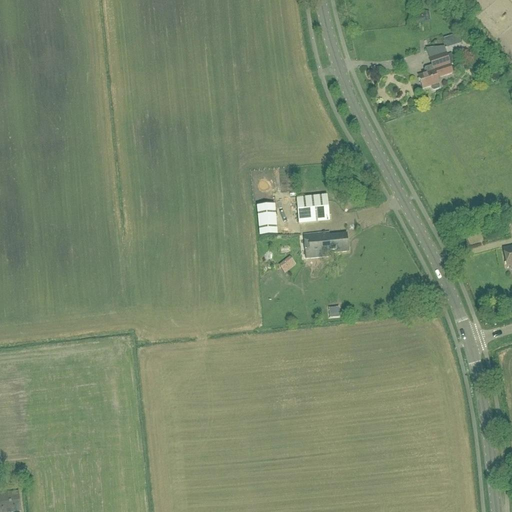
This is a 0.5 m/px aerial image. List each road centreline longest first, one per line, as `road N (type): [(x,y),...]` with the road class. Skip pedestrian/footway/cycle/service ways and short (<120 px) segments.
road 1 (secondary): [(469,343),(431,254),(351,110),(323,37),(319,0)]
road 2 (secondary): [(497,511),(469,343)]
